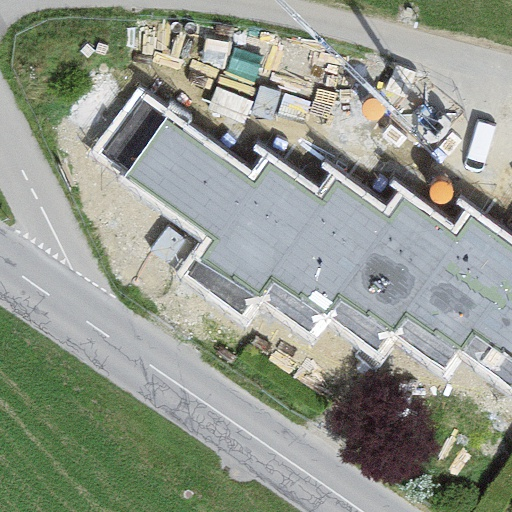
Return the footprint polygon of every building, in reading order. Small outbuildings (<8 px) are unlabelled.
[(207,238),(253,180),(141,92),(95,150),(207,238)] [(511,158),(495,189),(511,198),(511,158)] [(253,299),(324,199),(268,160),(253,180),(207,238),(188,274),(244,312),(253,299)] [(310,343),(327,319),(394,216),(336,178),(324,199),(253,299),(252,305),(310,343)] [(391,337),(461,233),(406,197),(394,216),(327,319),(380,354),(391,337)] [(455,358),(511,269),(511,246),(467,218),(461,233),(391,337),(446,372),(455,358)] [(511,269),(455,358),(511,394),(511,269)]
